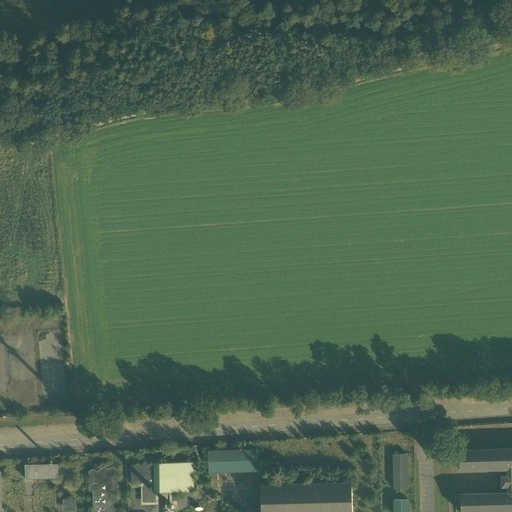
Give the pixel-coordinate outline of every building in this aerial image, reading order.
[(256,449),(208,451),(209,472),(257,471),(256,449)] [(508,493),(460,495),(460,511),(511,511),(511,449),(459,451),(460,470),(507,469),(508,475),(502,476),(502,486),(508,486),(508,493)] [(406,454),(393,454),(394,489),(407,488),(406,454)] [(153,458),(153,465),(131,466),(131,483),(153,483),(153,492),(193,492),(193,462),(160,463),(160,458),(153,458)] [(58,463),(25,464),(25,479),(58,478),(58,475),(72,475),(72,466),(58,466),(58,463)] [(105,467),(96,472),(93,469),(89,472),(89,476),(93,478),(93,483),(89,485),(89,490),(93,492),(93,510),(90,511),(116,511),(117,510),(113,508),(113,503),(117,501),(117,496),(113,494),(113,489),(117,487),(117,482),(113,480),(112,475),(116,473),(116,469),(113,467),(109,469),(105,467)] [(352,511),(351,482),(261,485),(261,511),(352,511)] [(408,511),(408,500),(394,500),(393,511),(408,511)]
